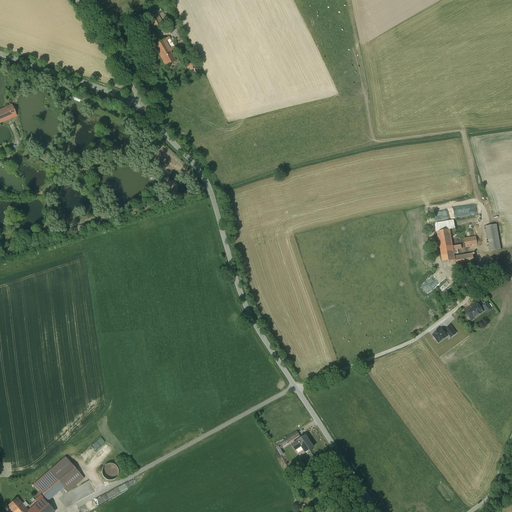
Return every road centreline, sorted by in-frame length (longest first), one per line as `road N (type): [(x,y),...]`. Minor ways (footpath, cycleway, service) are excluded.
road 1 (tertiary): [(140,110),(204,177),(256,327),(377,511)]
road 2 (tertiary): [(0,53),(117,94),(140,110)]
road 3 (unclassified): [(140,110),(76,0)]
